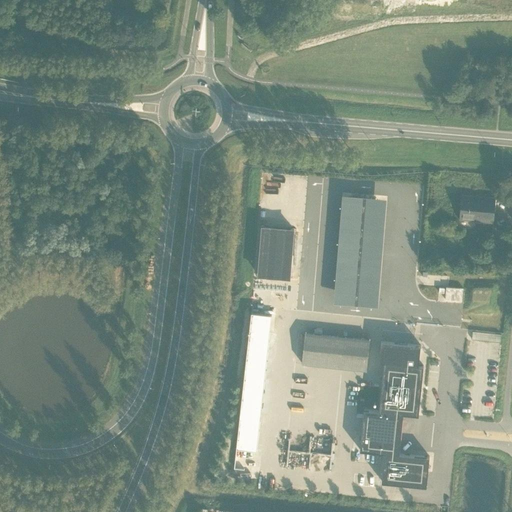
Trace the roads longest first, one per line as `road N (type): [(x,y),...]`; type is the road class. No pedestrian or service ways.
road 1 (motorway): [(180,140),(157,336),(140,399),(115,430),(79,449),(41,452),(0,437)]
road 2 (motorway): [(119,511),(172,361),(199,143)]
road 3 (primary): [(511,140),(305,122)]
road 4 (primary): [(169,94),(87,97),(0,85)]
road 5 (primary): [(0,95),(164,121)]
